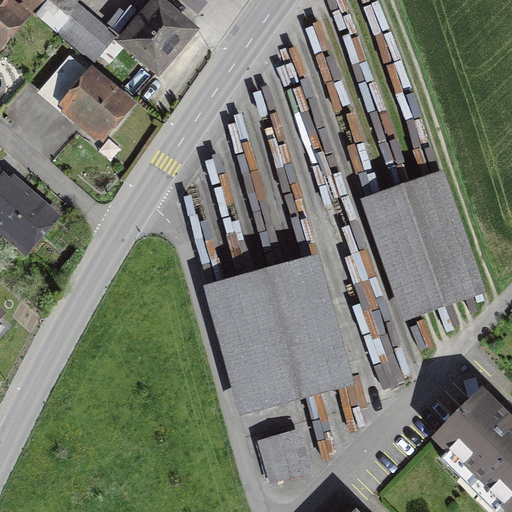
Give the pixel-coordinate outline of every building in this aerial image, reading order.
[(28,0),(100,59),(116,41),(71,4),(73,0),(28,0)] [(142,27),(119,54),(157,84),(192,41),(155,11),(142,27)] [(0,58),(1,59),(21,32),(0,16),(0,58)] [(128,114),(72,71),(46,105),(78,130),(101,148),(128,114)] [(6,185),(0,191),(0,236),(26,257),(53,225),(26,202),(6,185)] [(438,190),(369,214),(408,324),(477,300),(438,190)] [(308,279),(214,305),(246,419),(340,393),(308,279)] [(511,511),(511,435),(475,401),(425,453),(487,511),(511,511)] [(295,444),(261,453),(270,483),(303,474),(295,444)]
